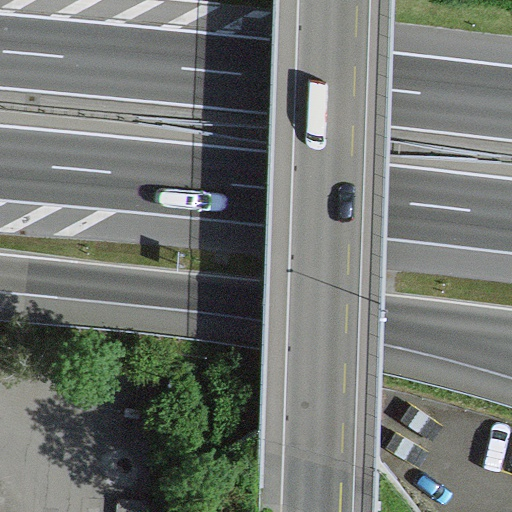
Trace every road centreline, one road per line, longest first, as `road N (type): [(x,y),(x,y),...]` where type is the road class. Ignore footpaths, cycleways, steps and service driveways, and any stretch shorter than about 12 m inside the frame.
road 1 (motorway): [(511,112),(0,56)]
road 2 (motorway): [(0,175),(511,223)]
road 3 (unclassified): [(320,511),(335,0)]
road 4 (motorway): [(0,278),(394,322)]
road 5 (motorway): [(394,322),(511,364)]
